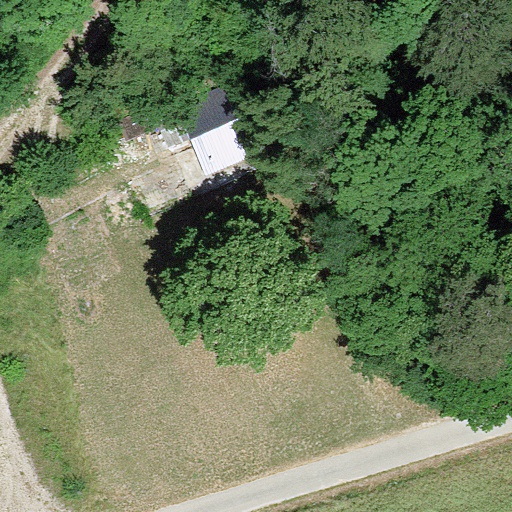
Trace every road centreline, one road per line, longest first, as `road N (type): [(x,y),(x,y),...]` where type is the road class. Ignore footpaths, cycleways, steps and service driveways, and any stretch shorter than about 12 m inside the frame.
road 1 (track): [(202,511),(511,418)]
road 2 (track): [(0,132),(117,0)]
